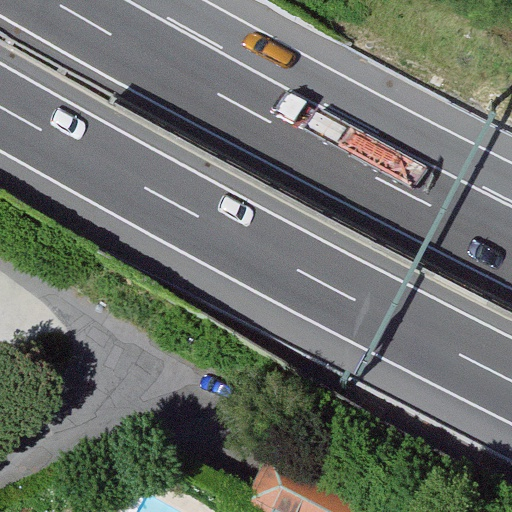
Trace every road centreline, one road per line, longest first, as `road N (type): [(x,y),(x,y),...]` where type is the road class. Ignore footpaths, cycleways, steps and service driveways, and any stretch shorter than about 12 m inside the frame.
road 1 (motorway): [(0,111),(511,385)]
road 2 (motorway): [(511,241),(60,0)]
road 3 (residential): [(83,314),(109,357),(103,396),(86,426),(0,480)]
